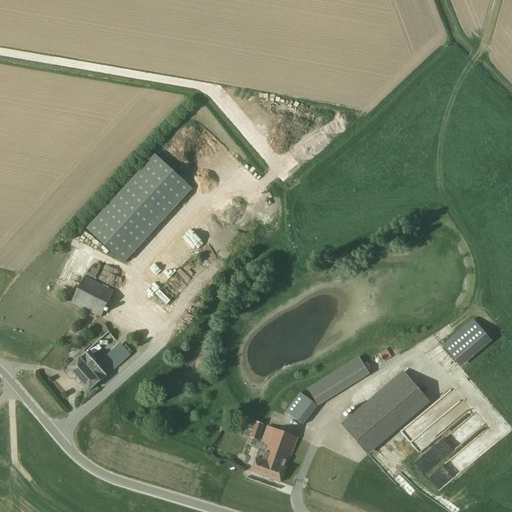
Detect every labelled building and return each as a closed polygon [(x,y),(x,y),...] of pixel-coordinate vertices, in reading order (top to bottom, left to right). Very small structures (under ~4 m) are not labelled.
[(87,229),(124,263),(192,189),(155,155),(87,229)] [(262,228),(248,240),(252,244),(265,232),(262,228)] [(84,276),(71,303),(100,318),(114,292),(84,276)] [(166,305),(172,301),(162,289),(157,293),(166,305)] [(473,320),(442,346),(460,368),(492,341),(473,320)] [(99,367),(107,376),(129,356),(122,347),(99,367)] [(379,354),(384,362),(391,358),(386,349),(379,354)] [(87,352),(67,367),(87,390),(106,377),(87,352)] [(321,405),(373,374),(363,356),(311,386),(321,405)] [(342,426),(368,456),(430,403),(404,373),(342,426)] [(453,387),(401,430),(421,454),(422,453),(431,463),(482,422),(453,387)] [(285,412),(294,419),(308,399),(300,393),(285,412)] [(253,431),(250,438),(258,440),(263,425),(256,422),(253,430),(253,431)] [(262,461),(256,459),(251,472),(281,483),(285,470),(297,439),(267,427),(261,444),(267,446),(262,461)]
